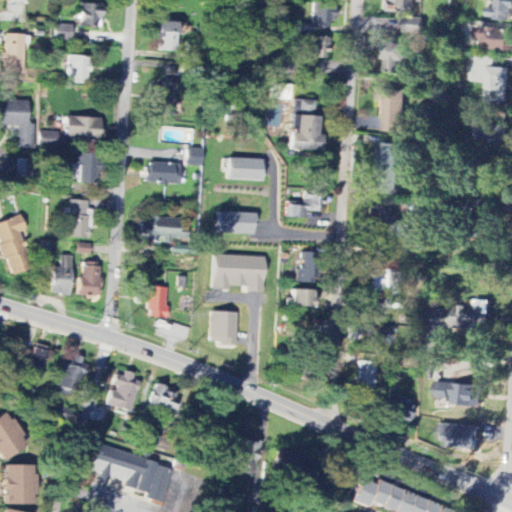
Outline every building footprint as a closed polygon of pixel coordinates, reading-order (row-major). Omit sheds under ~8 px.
[(410,14),(410,0),(384,0),(385,13),(410,14)] [(489,10),(489,21),(511,21),(511,0),(496,0),(497,10),(489,10)] [(312,29),(337,28),(336,5),(311,5),(312,29)] [(100,29),(101,6),(79,6),(78,28),(100,29)] [(422,20),(403,19),(403,35),(422,36),(422,20)] [(175,53),(176,24),(157,23),(156,52),(175,53)] [(52,40),(70,41),(70,26),(53,26),(52,40)] [(511,30),(478,30),(478,42),(483,42),(483,51),(511,51),(511,30)] [(21,75),(23,36),(3,35),(2,64),(4,64),(4,75),(21,75)] [(329,60),(330,39),(312,39),(312,60),(329,60)] [(383,73),(406,74),(406,66),(416,67),(416,46),(384,45),(383,73)] [(87,85),(88,57),(66,57),(66,66),(68,66),(68,85),(87,85)] [(486,105),(507,108),(511,71),(490,69),(486,105)] [(176,119),(181,87),(156,83),(151,115),(176,119)] [(290,86),(268,85),(267,101),(290,101),(290,86)] [(385,104),(381,131),(412,136),(414,121),(403,119),(406,95),(378,90),(377,103),(385,104)] [(16,150),(32,150),(32,126),(27,125),(27,102),(0,101),(0,127),(16,128),(16,150)] [(321,153),(322,137),(317,137),(318,119),(312,119),(313,102),(291,101),(289,152),(321,153)] [(102,143),(102,130),(98,130),(98,119),(64,118),(63,142),(102,143)] [(510,143),(510,130),(500,130),(500,122),(475,123),(475,143),(510,143)] [(37,146),(57,147),(57,133),(37,132),(37,146)] [(403,148),(382,145),(374,194),(395,197),(403,148)] [(184,166),(201,167),(202,151),(185,150),(184,166)] [(95,185),(97,157),(76,156),(75,164),(72,164),(71,183),(95,185)] [(14,181),(32,181),(33,161),(15,160),(14,181)] [(262,183),(263,162),(227,160),(226,182),(262,183)] [(180,165),(143,164),(142,184),(179,186),(180,165)] [(323,195),(302,195),(301,204),(285,203),(284,219),(305,220),(305,213),(322,213),(323,195)] [(86,239),(87,202),(67,202),(66,239),(86,239)] [(369,208),(368,231),(403,232),(403,222),(395,222),(395,209),(369,208)] [(216,235),(254,236),(254,215),(217,214),(216,235)] [(0,223),(0,251),(9,278),(31,270),(18,234),(24,231),(19,217),(0,223)] [(170,244),(170,240),(178,240),(179,220),(140,219),(140,244),(170,244)] [(89,245),(76,245),(75,256),(89,256),(89,245)] [(297,284),(312,284),(312,254),(296,255),(297,284)] [(263,259),(211,257),(210,292),(227,293),(227,288),(245,288),(245,293),(262,294),(263,259)] [(58,269),(51,268),(50,296),(69,297),(71,258),(59,258),(58,269)] [(98,265),(79,264),(78,297),(97,298),(98,265)] [(372,293),(400,293),(400,273),(373,272),(372,293)] [(166,289),(146,289),(145,319),(165,320),(166,289)] [(313,310),(314,292),(290,292),(290,309),(313,310)] [(491,332),(490,302),(475,303),(475,310),(436,311),(436,334),(491,332)] [(236,314),(209,314),(208,346),(235,346),(236,314)] [(372,346),(392,344),(390,327),(371,329),(372,346)] [(26,368),(39,372),(46,352),(33,348),(26,368)] [(80,366),(81,360),(64,357),(57,389),(80,393),(85,367),(80,366)] [(376,364),(358,362),(355,392),(373,394),(376,364)] [(139,377),(123,373),(121,377),(114,375),(110,390),(109,389),(105,408),(129,414),(139,377)] [(484,409),(485,387),(436,385),(435,401),(453,401),(453,407),(484,409)] [(147,408),(172,415),(178,394),(153,387),(147,408)] [(409,423),(411,407),(388,403),(385,420),(409,423)] [(68,424),(72,412),(55,406),(52,418),(68,424)] [(6,414),(0,417),(0,462),(26,447),(6,414)] [(437,447),(479,451),(481,429),(439,425),(437,447)] [(260,445),(238,440),(230,472),(251,478),(260,445)] [(172,464),(95,445),(88,473),(98,475),(96,483),(106,486),(108,479),(123,483),(121,490),(144,495),(143,501),(161,506),(172,464)] [(300,481),(308,460),(279,449),(271,470),(300,481)] [(33,506),(34,467),(4,466),(3,506),(33,506)] [(368,505),(386,511),(455,511),(361,478),(352,504),(367,509),(368,505)]
